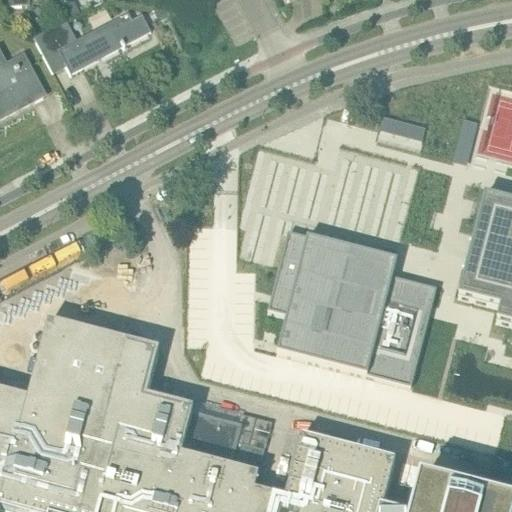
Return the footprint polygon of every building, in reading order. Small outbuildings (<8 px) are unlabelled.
[(7,0),(5,10),(26,9),(25,1),(40,0),(40,2),(48,1),(47,0),(7,0)] [(142,18),(132,24),(128,17),(76,44),(66,24),(33,42),(52,76),(65,69),(70,79),(151,36),(142,18)] [(0,121),(44,98),(23,59),(6,68),(0,57),(0,121)] [(405,170),(419,104),(411,102),(397,168),(405,170)] [(355,116),(343,113),(341,123),(353,126),(355,116)] [(511,204),(483,197),(456,300),(498,311),(495,324),(511,328),(511,204)] [(287,238),(268,315),(286,320),(276,357),(410,391),(435,294),(412,288),(411,291),(390,285),(391,282),(395,265),(392,265),(392,264),(379,261),(287,238)] [(0,511),(511,511),(418,488),(411,511),(382,511),(394,468),(347,455),(299,443),(283,505),(253,497),(257,481),(226,473),(233,446),(241,448),(264,454),(271,426),(256,422),(241,418),(237,432),(223,428),(224,424),(192,415),(144,403),(156,356),(47,328),(44,339),(27,405),(0,398),(0,511)]
